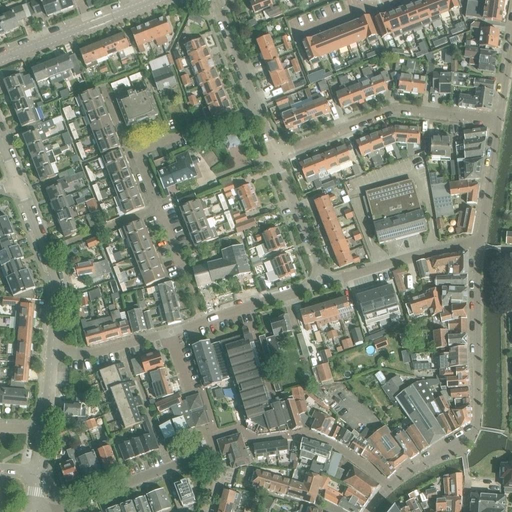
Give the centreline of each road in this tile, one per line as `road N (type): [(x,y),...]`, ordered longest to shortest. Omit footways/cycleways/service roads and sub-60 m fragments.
road 1 (residential): [(46,252),(149,212),(154,201),(136,152),(256,108)]
road 2 (residential): [(275,157),(394,109),(498,122)]
road 3 (residential): [(206,511),(216,473),(199,457),(41,511)]
road 4 (residential): [(458,444),(475,428),(479,246)]
road 5 (secondary): [(0,60),(155,0)]
road 6 (residential): [(324,283),(409,256),(479,246)]
road 7 (residential): [(172,330),(324,283)]
road 8 (residential): [(324,283),(275,157)]
road 9 (residential): [(479,246),(498,122)]
road 10 (residential): [(55,352),(83,355),(172,330)]
